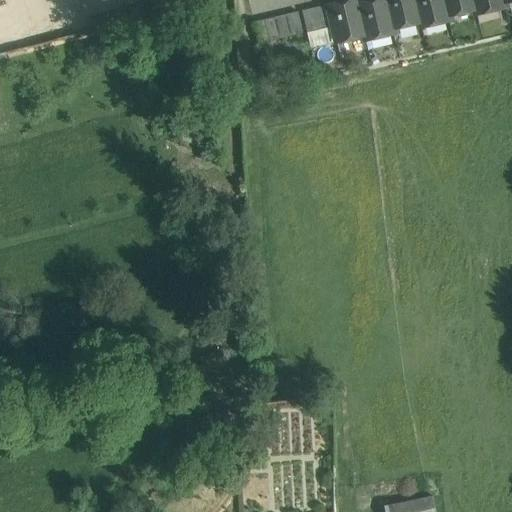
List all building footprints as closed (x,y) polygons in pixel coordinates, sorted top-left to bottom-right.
[(79,0),(84,18),(146,0),(79,0)] [(357,0),(343,0),(328,4),(337,43),(365,36),(366,36),(358,2),(357,0)] [(365,0),(358,2),(366,36),(365,36),(366,41),(395,34),(394,29),(393,29),(386,0),(365,0)] [(386,0),(393,29),(394,29),(420,23),(421,23),(415,0),(386,0)] [(415,0),(421,23),(420,23),(421,28),(450,21),(449,16),(448,17),(444,0),(415,0)] [(444,0),(448,17),(449,16),(475,10),(476,10),(473,0),(444,0)] [(473,0),(476,10),(475,10),(477,15),(506,8),(504,3),(504,4),(502,0),(473,0)] [(313,8),(318,29),(329,27),(324,5),(313,8)] [(302,10),(307,32),(318,29),(313,8),(302,10)] [(298,11),(287,14),(292,36),(303,33),(298,11)] [(287,14),(276,17),(281,38),(292,36),(287,14)] [(276,17),(265,19),(270,41),(281,38),(276,17)] [(265,19),(254,22),(259,44),(270,41),(265,19)] [(333,43),(329,27),(318,29),(307,32),(311,48),(333,43)] [(436,511),(432,495),(384,506),(385,511),(436,511)]
